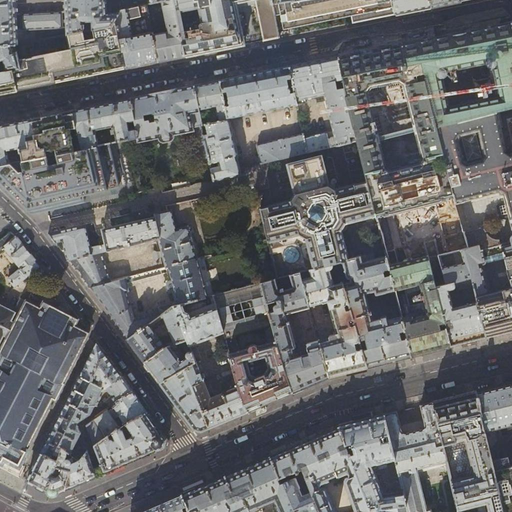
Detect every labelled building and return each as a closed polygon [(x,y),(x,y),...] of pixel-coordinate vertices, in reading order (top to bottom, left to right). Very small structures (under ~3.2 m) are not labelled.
[(0,0),(0,58),(0,60),(2,71),(12,69),(20,68),(14,45),(17,44),(14,0),(65,0),(67,35),(87,31),(86,0),(0,0)] [(86,0),(87,31),(111,26),(115,19),(119,13),(106,14),(105,0),(151,0),(151,3),(164,0),(86,0)] [(175,10),(172,0),(164,0),(151,3),(147,4),(159,62),(170,60),(185,57),(181,39),(182,39),(176,10),(175,10)] [(172,0),(175,10),(176,10),(182,39),(181,39),(185,57),(232,47),(244,45),(236,3),(248,0),(256,0),(264,41),(279,38),(275,16),(273,6),(271,0),(172,0)] [(327,20),(322,0),(300,0),(273,6),(275,16),(280,15),(283,29),(304,25),(327,20)] [(391,0),(322,0),(327,20),(351,16),(352,23),(372,19),(395,14),(391,0)] [(412,11),(431,7),(429,0),(392,0),(395,14),(412,11)] [(120,11),(119,13),(115,19),(125,69),(143,65),(159,62),(147,4),(120,11)] [(20,13),(21,30),(63,28),(61,12),(20,13)] [(111,26),(87,31),(67,35),(17,44),(14,45),(20,68),(12,69),(17,91),(30,88),(125,69),(115,19),(111,26)] [(511,108),(511,25),(511,22),(402,44),(410,83),(425,80),(437,127),(446,125),(511,108)] [(353,53),(338,56),(357,141),(367,181),(376,215),(376,216),(454,197),(449,176),(446,166),(438,133),(437,127),(425,80),(410,83),(402,44),(387,47),(353,53)] [(304,63),(289,66),(297,104),(306,102),(306,101),(316,99),(317,103),(326,101),(336,138),(337,145),(357,141),(338,56),(304,63)] [(256,73),(220,80),(228,117),(229,118),(297,104),(289,66),(256,73)] [(0,93),(6,93),(17,91),(12,69),(2,71),(0,71),(0,93)] [(208,83),(194,86),(200,116),(211,114),(212,121),(215,121),(228,117),(220,80),(208,83)] [(147,95),(130,98),(137,137),(138,142),(157,137),(158,139),(159,140),(161,141),(163,141),(164,142),(171,140),(172,138),(173,137),(174,136),(174,134),(193,130),(200,162),(208,160),(201,125),(202,125),(200,116),(194,86),(147,95)] [(101,104),(72,110),(79,149),(98,145),(95,130),(113,126),(113,129),(111,130),(111,134),(114,133),(116,141),(137,137),(130,98),(101,104)] [(511,108),(446,125),(448,130),(438,133),(446,166),(452,164),(454,174),(449,176),(454,197),(456,202),(464,200),(492,193),(499,192),(499,193),(501,195),(503,195),(504,195),(506,203),(507,203),(511,224),(511,108)] [(0,164),(79,149),(72,110),(55,114),(0,124),(0,164)] [(237,157),(229,118),(228,117),(215,121),(212,121),(202,125),(201,125),(208,160),(213,181),(240,175),(236,157),(237,157)] [(328,132),(304,138),(307,152),(337,145),(336,138),(330,140),(328,134),(328,132)] [(307,153),(307,152),(304,138),(303,134),(258,144),(257,146),(261,164),(307,153)] [(98,145),(79,149),(0,164),(0,180),(17,197),(26,206),(28,207),(30,207),(121,184),(111,142),(98,145)] [(345,223),(376,215),(367,181),(336,188),(329,185),(322,156),(288,164),(295,194),(291,200),(260,208),(277,278),(289,275),(299,273),(329,265),(343,262),(347,261),(347,259),(340,230),(345,223)] [(0,240),(28,216),(0,184),(0,240)] [(160,237),(158,238),(166,267),(167,267),(166,266),(168,266),(196,258),(196,257),(187,227),(176,229),(171,210),(154,214),(155,217),(160,237)] [(101,252),(158,238),(160,237),(155,217),(127,223),(102,229),(104,238),(101,239),(98,241),(98,242),(96,243),(96,244),(98,244),(100,252),(101,252)] [(68,260),(91,254),(88,237),(85,224),(74,227),(48,233),(55,243),(62,241),(64,246),(67,258),(68,260)] [(480,228),(464,232),(468,248),(479,246),(480,250),(482,250),(501,245),(499,240),(497,239),(493,239),(491,237),(489,236),(487,231),(486,231),(486,230),(485,229),(484,228),(482,228),(480,228)] [(439,255),(468,248),(464,232),(434,239),(434,240),(435,240),(439,256),(439,255)] [(7,279),(14,287),(39,267),(34,260),(35,260),(29,252),(16,237),(2,248),(19,269),(7,279)] [(90,237),(88,237),(91,254),(100,252),(98,244),(96,244),(96,243),(92,244),(90,237)] [(511,241),(501,245),(505,261),(511,284),(511,287),(511,241)] [(475,291),(476,296),(478,302),(487,337),(504,333),(511,330),(511,287),(511,284),(508,284),(509,288),(488,293),(481,265),(485,264),(485,267),(505,261),(501,245),(482,250),(480,250),(479,246),(468,248),(439,255),(447,284),(472,278),(475,291)] [(100,252),(91,254),(68,260),(76,270),(77,269),(78,269),(78,270),(80,273),(81,276),(81,277),(89,287),(90,287),(110,282),(101,252),(100,252)] [(363,262),(361,256),(347,259),(347,261),(343,262),(347,279),(343,281),(343,282),(358,335),(364,334),(367,347),(362,348),(367,367),(380,364),(401,359),(411,356),(401,316),(387,320),(386,316),(381,317),(381,318),(372,321),(365,293),(374,291),(375,295),(395,290),(389,267),(386,256),(363,262)] [(427,257),(389,267),(395,290),(419,284),(426,311),(441,307),(435,286),(427,257)] [(124,278),(110,282),(90,287),(110,314),(128,338),(173,306),(179,304),(207,297),(196,258),(168,266),(172,281),(167,282),(169,290),(175,289),(178,301),(172,302),(171,302),(162,304),(163,308),(141,314),(135,302),(127,305),(122,294),(130,291),(124,278)] [(329,265),(299,273),(309,306),(328,301),(336,331),(337,331),(339,335),(319,340),(319,341),(329,377),(347,372),(367,367),(362,348),(358,335),(343,282),(335,284),(329,265)] [(299,273),(289,275),(293,288),(278,292),(275,279),(261,282),(277,340),(279,347),(283,361),(296,357),(295,354),(294,354),(293,348),(294,348),(295,347),(295,346),(296,346),(289,321),(287,322),(285,314),(309,308),(309,306),(299,273)] [(447,284),(435,286),(441,307),(451,346),(456,345),(461,343),(476,340),(487,337),(478,302),(462,306),(459,295),(475,291),(472,278),(447,284)] [(256,346),(277,340),(261,282),(213,295),(223,332),(229,352),(247,348),(256,346)] [(213,295),(207,297),(179,304),(173,306),(186,339),(188,344),(223,332),(213,295)] [(18,316),(0,348),(0,462),(16,471),(19,466),(27,451),(26,450),(52,399),(56,400),(60,392),(65,383),(63,383),(89,333),(74,325),(78,319),(69,315),(69,313),(69,310),(69,309),(67,306),(66,305),(64,304),(62,303),(59,302),(56,303),(54,304),(52,305),(51,306),(43,301),(40,308),(26,301),(18,316)] [(0,348),(18,316),(14,314),(14,313),(0,306),(0,348)] [(127,339),(136,351),(144,362),(162,348),(175,344),(182,341),(186,339),(173,306),(128,338),(127,339)] [(429,351),(451,346),(441,307),(426,311),(401,316),(411,356),(429,351)] [(186,339),(182,341),(187,352),(186,353),(185,355),(186,356),(186,357),(181,361),(179,359),(173,350),(176,349),(176,346),(175,344),(162,348),(144,362),(152,372),(160,383),(195,362),(188,344),(186,339)] [(258,351),(279,347),(277,340),(256,346),(258,351)] [(297,357),(296,357),(283,361),(292,392),(309,385),(329,377),(319,341),(317,342),(317,341),(309,344),(306,345),(308,354),(300,356),(300,354),(299,353),(297,354),(296,355),(297,357)] [(96,342),(80,375),(93,380),(95,377),(100,379),(98,383),(107,387),(106,386),(122,376),(106,354),(96,342)] [(283,361),(279,347),(258,351),(256,346),(247,348),(249,355),(231,359),(237,379),(242,398),(248,411),(257,407),(283,396),(292,392),(283,361)] [(247,348),(229,352),(231,359),(249,355),(247,348)] [(195,362),(160,383),(170,396),(185,416),(194,429),(201,431),(208,428),(224,421),(233,417),(247,411),(248,411),(242,398),(237,379),(232,381),(235,388),(210,398),(202,377),(205,376),(204,371),(200,373),(196,361),(195,362)] [(98,383),(93,380),(80,375),(77,381),(67,401),(91,413),(104,388),(107,387),(98,383)] [(127,383),(122,376),(106,386),(107,387),(112,394),(107,400),(105,402),(110,408),(113,406),(116,403),(115,402),(132,390),(127,383)] [(511,382),(500,385),(476,392),(480,409),(488,407),(489,413),(480,415),(485,432),(511,425),(511,382)] [(139,401),(132,390),(115,402),(116,403),(113,406),(116,410),(114,411),(113,409),(110,410),(108,411),(120,427),(147,412),(139,401)] [(456,397),(433,402),(447,461),(457,511),(478,511),(477,505),(487,502),(489,511),(504,511),(494,471),(485,432),(480,415),(480,414),(481,414),(480,409),(476,392),(456,397)] [(77,422),(91,413),(67,401),(63,410),(55,427),(81,440),(83,437),(77,422)] [(396,412),(384,415),(395,460),(403,493),(406,504),(407,511),(430,511),(430,510),(427,511),(416,468),(447,461),(433,402),(421,406),(425,424),(425,425),(425,426),(424,428),(422,429),(421,430),(420,429),(407,432),(406,433),(405,433),(404,433),(402,432),(402,431),(396,412)] [(120,427),(108,411),(108,410),(86,425),(94,445),(120,427)] [(235,420),(248,415),(247,411),(233,417),(235,420)] [(155,425),(147,412),(120,427),(94,445),(102,465),(104,472),(105,472),(124,464),(148,454),(155,450),(155,449),(157,449),(158,449),(160,448),(162,447),(164,445),(165,443),(165,441),(165,440),(164,438),(163,436),(162,435),(160,433),(160,432),(161,432),(155,425)] [(365,420),(339,426),(345,443),(351,442),(353,452),(349,453),(369,505),(376,505),(377,509),(406,504),(403,493),(382,496),(375,478),(376,477),(372,468),(378,466),(385,464),(385,462),(395,460),(384,415),(365,420)] [(349,453),(345,443),(339,426),(308,439),(269,456),(279,477),(301,469),(299,464),(300,464),(304,464),(306,464),(307,466),(302,468),(311,490),(319,511),(335,511),(326,488),(322,487),(320,482),(338,475),(339,477),(348,473),(349,477),(346,477),(345,482),(355,511),(358,511),(370,510),(369,505),(349,453)] [(88,450),(83,437),(81,440),(55,427),(51,436),(41,453),(57,460),(63,446),(68,450),(79,459),(88,450)] [(57,460),(41,453),(27,481),(38,486),(49,492),(57,493),(62,491),(82,482),(97,475),(94,469),(88,450),(79,459),(74,461),(72,457),(69,458),(66,457),(68,450),(63,446),(57,460)] [(248,465),(225,475),(233,494),(243,495),(250,511),(253,511),(261,508),(261,507),(275,501),(279,511),(319,511),(311,490),(303,494),(300,487),(301,486),(297,477),(296,476),(285,480),(285,478),(280,480),(279,478),(279,477),(269,456),(248,465)] [(24,468),(19,466),(16,471),(0,462),(0,468),(19,478),(24,468)] [(106,475),(125,467),(124,464),(105,472),(106,475)] [(94,469),(97,475),(100,474),(101,474),(104,472),(102,465),(98,467),(94,469)] [(511,511),(511,466),(494,471),(504,511),(511,511)] [(250,511),(243,495),(233,494),(225,475),(205,484),(181,494),(189,511),(250,511)] [(189,511),(181,494),(156,505),(139,511),(189,511)]
